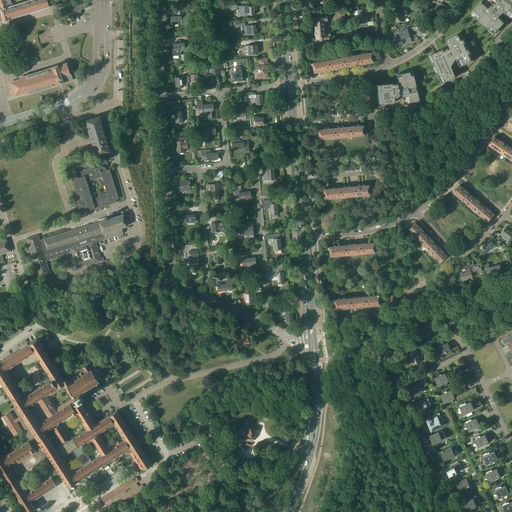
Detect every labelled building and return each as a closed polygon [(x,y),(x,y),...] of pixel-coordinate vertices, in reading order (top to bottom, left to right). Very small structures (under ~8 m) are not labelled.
[(40,9),(49,6),(48,2),(47,0),(31,0),(12,6),(10,0),(0,0),(0,21),(4,20),(4,21),(8,20),(8,19),(40,9)] [(318,0),(323,9),(328,8),(324,0),(318,0)] [(504,22),(505,22),(499,16),(504,12),(511,17),(511,0),(489,0),(494,4),(493,5),(492,4),(490,6),(491,7),(490,8),(482,1),(482,2),(471,13),(494,34),(504,22)] [(71,17),(82,13),(81,9),(87,7),(85,1),(67,6),(71,17)] [(240,7),(241,14),(244,13),(244,16),(254,15),(254,12),(255,12),(254,9),(253,5),(248,6),(248,5),(235,6),(235,7),(240,7)] [(399,9),(394,9),(396,22),(404,21),(404,16),(408,15),(407,10),(405,10),(405,5),(398,6),(399,9)] [(184,10),(176,11),(177,17),(175,17),(171,17),(171,24),(181,23),(181,18),(184,17),(184,10)] [(361,10),(352,11),(354,20),(357,20),(358,20),(358,23),(367,22),(367,21),(373,21),(372,13),(366,14),(366,15),(362,16),(361,10)] [(315,27),(324,26),(324,21),(327,21),(327,16),(314,17),(315,27)] [(235,26),(242,26),(242,33),(245,33),(246,35),(256,34),(255,25),(245,26),(245,25),(245,20),(235,21),(235,26)] [(324,26),(315,27),(316,41),(318,41),(318,43),(324,43),(324,41),(329,41),(328,35),(325,35),(324,26)] [(408,28),(396,32),(398,40),(402,39),(404,44),(412,42),(408,28)] [(475,59),(460,32),(446,39),(450,48),(449,49),(449,47),(446,49),(446,50),(445,51),(444,48),(429,55),(442,83),(457,76),(452,66),(456,59),(460,67),(475,59)] [(184,43),(182,43),(181,40),(177,40),(177,43),(173,43),(174,49),(172,49),(173,56),(181,55),(181,51),(185,50),(184,43)] [(258,48),(257,48),(257,44),(246,46),(246,56),(253,55),(253,54),(258,53),(258,52),(258,51),(258,48)] [(373,62),(371,52),(312,63),(314,72),(373,62)] [(262,72),(259,72),(259,71),(257,71),(254,71),(255,78),(258,77),(258,79),(267,78),(266,66),(268,66),(267,58),(259,59),(260,66),(261,66),(262,72)] [(242,80),(242,77),(243,77),(242,66),(247,66),(247,60),(237,61),(238,67),(235,67),(236,71),(234,71),(233,73),(233,75),(233,81),(242,80)] [(210,74),(205,75),(206,82),(209,82),(209,83),(218,83),(217,73),(222,73),(221,62),(218,62),(219,68),(212,69),(213,76),(210,77),(210,74)] [(11,82),(15,96),(25,92),(26,94),(60,84),(72,80),(67,63),(58,66),(57,65),(53,66),(53,67),(24,76),(20,77),(21,79),(11,82)] [(394,99),(401,94),(404,104),(419,100),(412,70),(397,74),(399,84),(397,84),(397,83),(394,83),(394,85),(393,85),(393,82),(377,84),(379,103),(394,102),(395,102),(394,99)] [(187,77),(182,77),(175,77),(176,87),(183,86),(183,83),(188,82),(191,82),(190,76),(187,76),(187,77)] [(263,109),(263,104),(262,94),(256,95),(256,94),(247,95),(243,96),(244,101),(248,100),(248,98),(256,98),(257,104),(260,104),(260,109),(263,109)] [(213,110),(213,104),(202,105),(202,101),(197,101),(198,110),(202,110),(202,111),(208,111),(208,118),(214,117),(213,110)] [(182,122),(182,118),(185,118),(184,111),(181,111),(181,104),(171,105),(171,111),(175,111),(175,123),(182,122)] [(250,119),(251,125),(264,124),(264,123),(265,123),(264,118),(263,118),(263,117),(254,117),(254,116),(254,115),(248,116),(248,117),(245,117),(245,112),(236,113),(237,118),(242,118),(243,120),(250,119)] [(85,120),(86,124),(96,156),(111,152),(100,116),(85,120)] [(204,135),(211,134),(211,136),(216,136),(215,127),(208,128),(207,121),(199,122),(200,132),(204,132),(204,135)] [(319,139),(364,135),(363,125),(318,129),(319,139)] [(502,153),(507,145),(495,136),(489,144),(502,153)] [(177,152),(184,152),(183,148),(187,148),(187,142),(186,142),(186,140),(186,137),(178,137),(179,141),(177,141),(177,152)] [(233,140),(233,143),(232,143),(232,149),(244,148),(244,152),(248,152),(247,141),(242,141),(242,142),(240,142),(240,140),(233,140)] [(511,160),(511,148),(507,145),(502,153),(511,160)] [(217,153),(208,153),(208,149),(202,150),(202,157),(206,157),(206,160),(218,159),(217,153)] [(263,169),(267,168),(268,180),(274,179),(273,168),(272,168),(272,164),(263,165),(263,169)] [(119,199),(109,169),(101,171),(99,167),(95,168),(95,166),(83,170),(83,171),(76,173),(76,171),(75,171),(75,170),(74,170),(73,171),(72,171),(72,172),(72,173),(73,175),(73,177),(71,177),(78,200),(76,200),(80,211),(87,208),(87,207),(89,207),(90,210),(95,208),(95,207),(102,204),(103,206),(111,204),(110,201),(119,199)] [(193,177),(189,177),(189,180),(179,181),(180,189),(190,188),(190,185),(193,185),(193,177)] [(218,187),(217,187),(217,184),(207,185),(207,189),(211,188),(212,199),(218,199),(218,187)] [(323,189),(324,199),(370,194),(369,185),(323,189)] [(465,202),(471,195),(460,185),(453,192),(465,202)] [(250,191),(241,192),(241,188),(235,189),(235,196),(239,196),(239,198),(251,197),(250,191)] [(482,205),(471,195),(465,202),(476,212),(482,205)] [(264,207),(270,207),(271,215),(278,214),(277,203),(275,203),(275,199),(263,201),(263,204),(264,208),(264,207)] [(482,205),(476,212),(487,222),(494,215),(482,205)] [(178,218),(184,217),(184,221),(195,221),(195,214),(186,214),(186,208),(180,209),(180,211),(177,211),(178,218)] [(127,226),(126,221),(126,220),(125,220),(123,214),(122,214),(121,214),(118,215),(117,216),(114,217),(113,217),(110,218),(109,218),(108,219),(107,216),(105,217),(106,219),(99,221),(99,222),(98,222),(59,234),(43,239),(40,240),(38,235),(26,238),(38,276),(50,272),(46,261),(72,253),(77,269),(101,261),(96,242),(105,239),(123,233),(122,228),(123,227),(126,226),(127,226)] [(215,217),(215,222),(211,223),(212,232),(224,231),(224,221),(225,220),(225,217),(222,217),(221,216),(215,217)] [(252,226),(248,226),(248,223),(245,223),(245,222),(241,222),(241,224),(235,224),(236,232),(236,234),(240,233),(240,234),(248,233),(249,237),(254,236),(253,226),(252,226)] [(418,241),(425,234),(414,223),(407,229),(418,241)] [(511,232),(506,227),(500,234),(502,236),(504,234),(509,238),(511,235),(511,232)] [(279,234),(269,235),(265,235),(266,239),(273,239),(274,250),(281,249),(280,238),(279,238),(279,234)] [(418,241),(424,247),(428,252),(435,245),(425,234),(418,241)] [(10,251),(8,245),(6,239),(0,240),(0,264),(5,262),(4,262),(2,254),(10,251)] [(495,245),(495,244),(490,240),(483,247),(484,248),(480,252),(484,255),(490,249),(491,250),(496,245),(495,245)] [(374,252),(374,242),(328,246),(329,256),(374,252)] [(188,259),(189,264),(198,264),(198,257),(198,249),(192,250),(192,244),(183,245),(184,258),(186,257),(186,259),(188,259)] [(435,245),(428,252),(439,263),(446,256),(435,245)] [(220,252),(220,254),(213,255),(214,264),(221,263),(221,259),(226,259),(226,251),(220,252)] [(247,255),(238,256),(239,261),(242,261),(242,265),(256,264),(255,257),(247,258),(247,255)] [(501,263),(489,267),(488,263),(484,264),(487,273),(491,272),(491,274),(501,271),(501,268),(503,267),(501,263)] [(480,264),(474,266),(476,273),(482,271),(480,264)] [(476,273),(474,266),(467,267),(469,271),(462,273),(461,273),(463,280),(468,278),(468,277),(472,276),(472,274),(476,273)] [(283,272),(282,268),(268,269),(269,277),(277,276),(278,283),(284,283),(283,272)] [(217,286),(217,287),(218,291),(232,290),(232,280),(226,280),(226,284),(217,284),(217,286)] [(247,293),(245,293),(246,304),(253,303),(252,292),(256,291),(255,288),(247,289),(247,293)] [(376,294),(376,295),(334,299),(334,309),(380,305),(379,295),(378,294),(376,294)] [(286,322),(293,322),(292,310),(290,311),(290,307),(280,307),(280,312),(285,311),(286,322)] [(431,332),(437,329),(432,319),(426,322),(425,321),(421,323),(422,326),(418,328),(423,337),(431,333),(431,332)] [(511,346),(511,335),(511,334),(501,339),(504,345),(507,344),(508,345),(510,347),(511,346)] [(88,364),(79,370),(80,373),(68,381),(66,379),(63,380),(61,376),(45,352),(45,351),(43,348),(42,347),(44,345),(42,342),(44,341),(41,336),(36,339),(0,362),(0,381),(21,415),(23,418),(36,437),(37,439),(58,473),(60,476),(68,488),(129,448),(143,470),(152,464),(137,441),(134,437),(118,412),(117,410),(95,424),(80,400),(81,399),(82,399),(81,397),(95,388),(96,390),(101,387),(98,381),(101,379),(102,379),(101,378),(102,374),(104,374),(103,373),(102,373),(100,370),(101,368),(100,368),(99,369),(95,368),(95,367),(94,367),(94,368),(91,370),(88,364)] [(247,337),(242,339),(236,340),(236,343),(239,343),(239,346),(249,344),(247,337)] [(447,353),(448,352),(447,351),(451,349),(448,343),(440,347),(438,342),(433,345),(436,352),(439,351),(441,354),(444,353),(445,353),(446,353),(447,353)] [(421,362),(416,349),(409,353),(414,365),(421,362)] [(443,385),(448,385),(447,385),(447,381),(449,380),(445,373),(442,374),(441,373),(438,374),(439,376),(436,377),(439,385),(443,383),(444,385),(443,385)] [(421,387),(427,384),(425,380),(417,384),(418,385),(411,388),(415,395),(423,391),(421,387)] [(449,402),(454,402),(453,402),(453,398),(455,397),(451,390),(448,391),(447,390),(444,391),(445,393),(442,394),(445,402),(448,400),(449,402)] [(432,409),(430,404),(428,398),(418,403),(419,405),(417,406),(421,414),(426,411),(428,412),(429,412),(431,412),(432,410),(432,409)] [(464,414),(474,409),(471,401),(467,403),(466,402),(458,406),(458,411),(462,411),(464,414)] [(432,430),(442,425),(440,423),(441,423),(440,421),(439,419),(442,417),(439,412),(433,415),(434,418),(432,419),(431,418),(429,419),(429,420),(427,421),(432,430)] [(478,426),(480,425),(476,418),(472,420),(471,419),(464,422),(464,428),(468,427),(470,430),(472,432),(479,429),(478,426)] [(245,431),(244,436),(245,437),(248,438),(246,444),(249,445),(250,446),(257,427),(250,424),(247,432),(245,431)] [(434,443),(446,438),(443,430),(431,436),(434,443)] [(487,443),(489,442),(485,434),(481,437),(480,435),(472,438),(473,444),(477,443),(479,446),(480,449),(488,445),(487,443)] [(0,471),(25,511),(29,511),(35,508),(31,502),(47,491),(49,494),(53,491),(52,488),(57,485),(56,484),(57,483),(53,477),(52,478),(47,480),(46,478),(39,482),(41,485),(28,493),(17,475),(14,476),(7,466),(12,463),(14,467),(35,453),(28,442),(2,458),(0,454),(0,471)] [(451,457),(455,455),(451,447),(443,450),(442,451),(441,452),(445,460),(448,458),(449,459),(452,457),(451,457)] [(487,463),(498,458),(494,451),(490,453),(489,451),(481,455),(481,461),(482,461),(482,460),(486,460),(487,463)] [(457,471),(462,468),(459,462),(449,467),(450,469),(447,470),(449,476),(457,472),(457,471)] [(498,477),(500,476),(497,469),(492,471),(492,469),(484,473),(485,478),(489,478),(490,481),(491,480),(492,483),(500,479),(498,477)] [(463,493),(473,489),(472,485),(473,484),(470,477),(467,479),(466,478),(456,483),(460,490),(462,489),(463,493)] [(499,497),(509,492),(506,485),(502,487),(501,485),(493,489),(494,495),(494,494),(498,494),(499,497)] [(474,500),(477,498),(476,495),(472,497),(472,496),(465,499),(467,501),(465,502),(468,510),(476,506),(474,500)] [(506,511),(507,511),(511,510),(511,501),(510,502),(509,501),(501,504),(501,510),(506,510),(506,511)]
